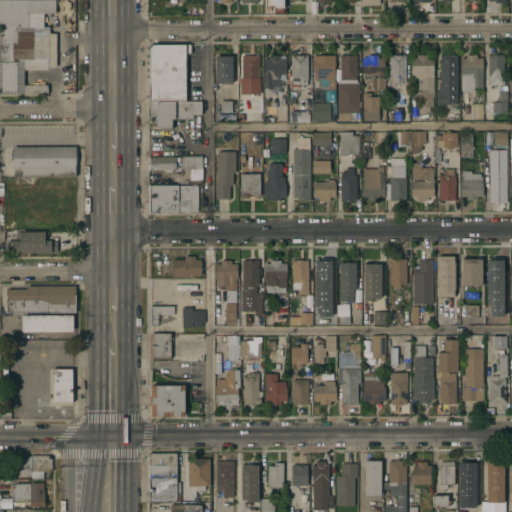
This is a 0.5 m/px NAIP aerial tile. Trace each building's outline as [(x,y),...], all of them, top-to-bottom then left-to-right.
[(54,0),(54,13),(42,13),(43,26),(48,26),(48,34),(55,33),(55,67),(47,67),(47,69),(23,69),(23,85),(47,85),(47,93),(16,94),(16,92),(0,92),(0,0),(54,0)] [(195,0),(195,2),(187,1),(187,2),(183,2),(183,9),(156,9),(156,0),(195,0)] [(283,9),(282,0),(265,0),(266,8),(283,9)] [(148,48),(152,45),(190,44),(190,52),(185,52),(185,100),(201,100),(201,101),(149,101),(148,48)] [(340,53),(356,53),(357,78),(340,79),(340,53)] [(389,53),(405,53),(406,82),(389,82),(389,81),(389,53)] [(433,89),(434,89),(434,95),(433,95),(433,105),(429,105),(429,112),(418,112),(418,90),(421,90),(421,87),(418,87),(418,81),(421,81),(421,78),(419,78),(419,76),(417,76),(417,75),(411,75),(411,57),(417,57),(417,53),(427,53),(427,57),(433,57),(433,89)] [(482,86),(474,86),(474,90),(461,90),(461,72),(460,72),(460,56),(466,56),(466,53),(476,53),(476,56),(483,56),(482,86)] [(503,85),(488,85),(488,54),(503,53),(503,77),(503,85)] [(258,54),(258,94),(239,94),(239,78),(241,78),(241,54),(242,54),(258,54)] [(264,71),(263,57),(269,57),(269,54),(280,54),(280,57),(286,57),(286,79),(282,79),(282,80),(283,80),(283,83),(282,83),(282,85),(272,85),(272,87),(265,87),(264,71)] [(307,79),(307,83),(299,83),(299,86),(290,86),(290,81),(292,81),(292,78),(291,78),(291,54),(307,54),(307,79)] [(335,88),(329,88),(318,88),(318,80),(314,80),(314,72),(313,72),(313,54),(335,54),(335,88)] [(362,72),(362,57),(365,57),(365,56),(368,56),(367,54),(378,54),(378,57),(384,57),(384,72),(362,72)] [(457,103),(436,103),(436,89),(437,89),(437,88),(440,88),(440,85),(439,85),(439,82),(440,82),(440,74),(439,74),(439,70),(440,70),(440,62),(439,62),(439,58),(440,58),(440,54),(457,54),(457,103)] [(216,55),(232,55),(232,82),(216,82),(216,55)] [(385,88),(373,88),(373,76),(385,76),(385,81),(385,88)] [(359,82),(359,111),(350,111),(350,120),(338,120),(338,82),(359,82)] [(283,87),(283,96),(275,96),(274,87),(283,87)] [(492,111),(492,101),(498,101),(498,90),(507,90),(507,93),(508,92),(508,97),(506,97),(507,111),(492,111)] [(378,120),(363,119),(363,91),(370,91),(370,95),(379,95),(378,120)] [(473,92),(474,102),(462,102),(461,93),(473,92)] [(232,99),(232,111),(221,111),(221,100),(232,99)] [(201,101),(201,113),(193,113),(193,117),(172,117),(172,127),(159,127),(159,126),(156,126),(156,120),(154,120),(154,114),(149,114),(149,101),(201,101)] [(312,120),(311,102),(329,101),(330,120),(312,120)] [(470,103),(482,102),(483,118),(471,118),(470,103)] [(401,108),(401,121),(393,121),(393,108),(401,108)] [(289,111),(292,111),(295,111),(296,111),(303,111),(303,110),(308,110),(308,122),(289,122),(289,111)] [(493,130),(507,130),(507,144),(493,144),(493,130)] [(330,131),(330,139),(331,139),(332,143),(330,143),(331,146),(312,147),(312,131),(330,131)] [(339,131),(358,131),(358,153),(339,153),(339,131)] [(397,131),(409,131),(409,145),(397,145),(397,131)] [(410,131),(425,131),(425,142),(424,142),(424,144),(423,144),(423,143),(422,143),(422,146),(421,146),(421,149),(416,149),(416,152),(412,152),(412,149),(410,149),(410,131)] [(435,146),(435,132),(436,132),(436,134),(442,133),(442,131),(445,131),(450,131),(457,131),(457,146),(435,146)] [(460,132),(472,132),(472,145),(474,145),(474,148),(472,148),(472,156),(460,156),(460,132)] [(293,148),(297,148),(297,136),(309,136),(309,148),(310,148),(310,198),(297,198),(297,196),(293,196),(293,148)] [(271,137),(286,137),(286,151),(271,151),(271,137)] [(75,145),(75,175),(13,175),(13,146),(75,145)] [(489,149),(505,148),(505,145),(508,145),(508,149),(506,149),(507,201),(489,201),(489,149)] [(217,150),(235,150),(235,172),(233,172),(233,184),(229,184),(229,198),(215,198),(215,183),(217,183),(217,150)] [(201,156),(201,168),(175,169),(175,170),(149,170),(149,157),(201,156)] [(312,172),(312,159),(329,159),(329,167),(331,167),(331,170),(329,170),(329,171),(312,172)] [(264,181),(267,181),(267,170),(269,170),(269,162),(281,162),(282,175),(284,175),(284,182),(286,182),(286,196),(280,196),(280,199),(270,199),(270,195),(265,196),(264,181)] [(395,165),(395,162),(402,162),(402,165),(405,165),(405,175),(406,175),(406,199),(390,199),(390,198),(386,198),(385,182),(389,182),(389,176),(390,176),(390,165),(395,165)] [(433,166),(433,176),(433,195),(427,195),(427,199),(417,198),(417,195),(411,195),(411,180),(425,180),(425,178),(411,178),(411,166),(414,166),(414,162),(421,162),(421,166),(433,166)] [(376,167),(376,165),(383,165),(383,171),(384,171),(384,180),(384,196),(378,196),(378,199),(368,199),(368,196),(361,196),(361,181),(363,181),(363,167),(376,167)] [(340,175),(341,175),(341,171),(346,171),(346,167),(356,166),(356,173),(354,173),(354,174),(356,174),(356,199),(340,199),(340,175)] [(455,199),(438,199),(439,167),(454,167),(453,174),(455,174),(455,199)] [(460,179),(462,179),(462,169),(471,169),(471,172),(481,172),(481,175),(482,175),(483,195),(477,195),(477,198),(466,198),(466,195),(460,195),(460,179)] [(241,195),(241,172),(260,172),(260,193),(258,195),(241,195)] [(335,196),(329,196),(329,199),(318,199),(318,196),(312,196),(312,180),(328,180),(328,178),(334,178),(334,180),(335,180),(335,196)] [(150,211),(150,185),(197,184),(198,211),(150,211)] [(44,231),(44,232),(47,232),(47,240),(56,240),(56,253),(50,253),(12,253),(12,250),(6,250),(6,240),(15,240),(15,232),(44,231)] [(172,258),(184,258),(184,255),(195,255),(195,258),(201,258),(201,274),(186,274),(186,276),(172,276),(172,258)] [(436,255),(453,255),(453,260),(454,260),(455,295),(437,295),(436,255)] [(308,292),(297,292),(297,287),(292,287),(292,258),(308,258),(308,292)] [(313,262),(319,262),(319,259),(329,258),(329,262),(335,262),(336,277),(328,277),(329,282),(324,283),(324,287),(315,287),(315,283),(313,283),(313,262)] [(406,282),(400,282),(400,287),(393,287),(392,283),(390,283),(390,258),(406,258),(406,282)] [(413,269),(418,269),(418,258),(433,258),(433,303),(413,303),(413,269)] [(462,258),(481,258),(481,284),(462,284),(462,258)] [(502,258),(502,261),(508,261),(508,276),(499,276),(499,282),(489,282),(489,280),(485,280),(486,258),(502,258)] [(237,284),(236,284),(236,289),(224,288),(224,286),(221,286),(221,288),(217,288),(217,278),(215,278),(215,263),(221,263),(221,259),(231,259),(231,262),(237,262),(237,284)] [(259,273),(263,273),(263,289),(258,289),(258,284),(257,284),(257,287),(256,287),(256,292),(262,292),(262,314),(255,314),(255,309),(241,310),(241,288),(243,288),(243,259),(259,259),(259,273)] [(287,278),(286,278),(286,288),(285,288),(285,291),(266,291),(266,283),(266,278),(264,278),(264,262),(270,262),(270,259),(280,259),(280,262),(286,262),(287,278)] [(355,261),(355,288),(353,288),(353,300),(339,300),(339,261),(355,261)] [(362,262),(375,263),(375,264),(380,264),(379,299),(374,299),(374,300),(362,300),(362,277),(362,262)] [(75,310),(6,311),(6,288),(26,288),(26,285),(75,285),(75,286),(75,310)] [(226,302),(236,303),(236,315),(238,315),(238,325),(235,325),(235,324),(225,324),(226,302)] [(478,303),(478,316),(466,316),(466,303),(478,303)] [(508,317),(500,317),(500,304),(508,304),(508,317)] [(174,305),(174,313),(157,313),(158,324),(151,325),(151,305),(159,305),(174,305)] [(418,323),(411,323),(411,320),(410,305),(418,305),(418,323)] [(182,306),(192,306),(192,309),(204,309),(204,322),(202,323),(202,325),(196,325),(196,322),(192,322),(192,326),(182,326),(182,306)] [(312,310),(321,309),(321,321),(313,321),(312,310)] [(300,323),(300,311),(312,311),(312,323),(300,323)] [(385,312),(385,324),(373,324),(373,312),(385,312)] [(73,314),(73,330),(22,330),(22,314),(73,314)] [(508,346),(506,346),(506,347),(493,348),(493,335),(506,334),(506,332),(507,332),(507,334),(508,346)] [(170,357),(150,357),(150,333),(170,333),(170,357)] [(236,359),(229,359),(229,355),(228,355),(228,350),(229,350),(229,348),(228,348),(228,346),(229,346),(229,345),(228,345),(228,335),(237,335),(236,359)] [(335,349),(325,349),(325,335),(335,335),(335,349)] [(385,335),(385,355),(384,355),(384,360),(380,360),(380,357),(377,357),(377,355),(372,356),(371,335),(385,335)] [(251,360),(245,360),(245,359),(239,359),(239,340),(252,340),(252,337),(261,337),(261,357),(251,357),(251,358),(251,360)] [(457,370),(448,370),(448,372),(455,372),(455,377),(456,377),(456,403),(439,403),(440,377),(437,377),(437,376),(435,376),(435,370),(437,370),(438,351),(444,351),(444,338),(457,338),(457,370)] [(307,363),(302,363),(302,366),(296,366),(296,363),(290,363),(290,346),(300,346),(300,342),(307,342),(307,363)] [(314,343),(322,343),(323,347),(325,347),(325,356),(323,356),(323,362),(315,362),(314,343)] [(357,403),(341,403),(341,378),(338,378),(338,351),(347,351),(347,344),(360,344),(360,350),(360,360),(355,360),(355,366),(360,366),(360,383),(357,383),(357,403)] [(434,398),(428,398),(428,402),(418,402),(418,399),(412,399),(412,375),(414,375),(414,344),(425,344),(425,356),(432,356),(432,375),(434,375),(434,398)] [(397,347),(396,366),(389,366),(389,347),(397,347)] [(483,399),(462,399),(462,386),(464,386),(464,377),(462,377),(462,372),(465,372),(464,347),(483,347),(483,399)] [(506,377),(503,377),(503,378),(504,378),(504,403),(488,403),(488,379),(489,379),(488,376),(497,375),(497,371),(495,371),(494,363),(497,363),(497,360),(493,360),(493,355),(497,355),(497,354),(497,350),(502,350),(502,354),(506,354),(506,377)] [(494,355),(483,355),(484,374),(494,373),(494,355)] [(378,401),(378,404),(368,404),(368,401),(362,401),(362,381),(363,381),(363,373),(362,373),(362,367),(368,367),(368,372),(373,372),(373,375),(380,375),(380,380),(383,380),(383,386),(384,386),(384,401),(378,401)] [(52,368),(72,368),(72,401),(52,401),(52,368)] [(215,385),(216,385),(216,377),(227,377),(227,368),(238,368),(239,386),(238,386),(238,400),(235,400),(235,403),(219,403),(219,400),(215,400),(215,385)] [(407,403),(390,403),(390,371),(406,371),(407,403)] [(265,372),(276,372),(276,380),(285,380),(285,385),(287,385),(287,400),(281,400),(281,403),(270,403),(270,400),(264,400),(265,372)] [(249,374),(249,373),(257,373),(258,391),(261,391),(261,402),(259,402),(259,403),(243,403),(243,375),(247,375),(247,374),(249,374)] [(292,378),(308,378),(308,403),(292,403),(292,378)] [(324,384),(324,380),(334,380),(334,384),(336,384),(336,399),(330,399),(330,403),(319,403),(319,400),(313,400),(313,384),(324,384)] [(184,384),(184,415),(151,415),(151,404),(149,404),(149,395),(151,395),(151,384),(184,384)] [(147,464),(147,453),(176,453),(176,481),(180,481),(180,491),(176,491),(176,500),(149,500),(149,464),(147,464)] [(31,454),(48,454),(51,457),(51,470),(31,470),(31,475),(19,475),(19,470),(14,470),(14,456),(31,456),(31,454)] [(188,458),(209,457),(209,484),(205,484),(205,486),(206,486),(206,489),(195,489),(195,485),(188,485),(188,458)] [(406,511),(385,511),(385,505),(395,505),(395,494),(390,494),(390,491),(389,491),(389,487),(383,487),(383,481),(389,481),(389,460),(395,460),(395,458),(398,458),(398,460),(406,460),(406,511)] [(364,459),(381,459),(380,494),(364,494),(364,459)] [(233,496),(223,496),(223,489),(216,489),(216,463),(217,463),(217,460),(234,460),(233,496)] [(329,495),(328,495),(328,508),(324,508),(324,511),(319,511),(319,508),(313,508),(311,464),(317,464),(316,460),(324,460),(324,464),(328,463),(329,495)] [(413,464),(417,464),(417,460),(426,460),(427,464),(430,464),(430,483),(413,483),(413,464)] [(439,465),(442,465),(442,460),(454,460),(454,483),(447,483),(447,487),(446,487),(446,488),(441,488),(441,486),(439,486),(439,465)] [(268,464),(279,465),(279,461),(283,461),(283,485),(268,485),(268,464)] [(336,475),(341,474),(341,462),(356,462),(356,476),(354,476),(354,504),(336,504),(336,475)] [(485,462),(503,462),(503,502),(485,502),(485,462)] [(291,463),(307,463),(307,484),(291,484),(291,463)] [(474,463),(474,507),(457,508),(457,463),(474,463)] [(257,502),(246,502),(246,500),(240,500),(240,465),(245,465),(245,464),(256,464),(256,465),(257,465),(257,502)] [(43,483),(43,494),(44,493),(44,505),(31,505),(31,498),(12,498),(12,487),(15,487),(15,483),(43,483)] [(432,494),(447,494),(447,499),(450,499),(450,502),(447,502),(448,505),(435,505),(435,508),(433,508),(432,494)] [(274,511),(261,511),(261,497),(274,497),(274,511)] [(201,503),(201,511),(170,511),(170,503),(201,503)]
